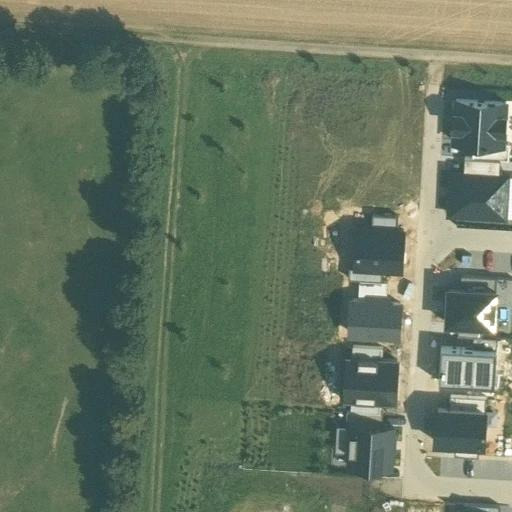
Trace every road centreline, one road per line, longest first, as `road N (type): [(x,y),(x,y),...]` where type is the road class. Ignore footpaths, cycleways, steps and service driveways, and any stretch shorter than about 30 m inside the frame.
road 1 (track): [(0,31),(511,62)]
road 2 (residential): [(511,494),(410,485),(427,236)]
road 3 (residential): [(436,58),(427,236)]
